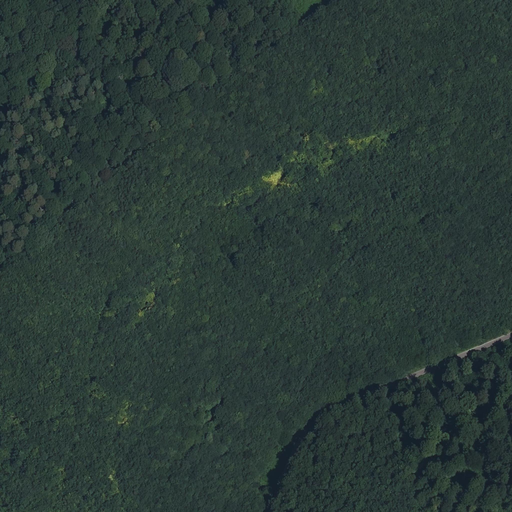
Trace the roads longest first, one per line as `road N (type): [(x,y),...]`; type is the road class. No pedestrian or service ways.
road 1 (track): [(493,0),(478,57),(447,81),(323,115),(189,197),(133,242),(105,306),(87,393),(72,412),(42,424),(0,412)]
road 2 (track): [(70,511),(90,498),(151,389),(194,332),(270,293),(511,266)]
road 3 (track): [(326,0),(0,266)]
road 4 (tertiary): [(275,511),(304,437),(325,413),(511,338)]
road 5 (track): [(87,393),(54,493),(54,508),(63,511)]
